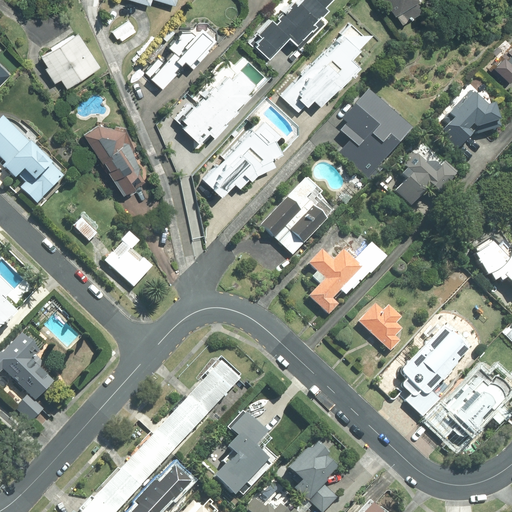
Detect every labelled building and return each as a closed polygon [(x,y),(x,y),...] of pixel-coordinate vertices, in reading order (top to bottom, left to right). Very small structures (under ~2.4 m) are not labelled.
[(274,22),(269,17),(251,34),(253,36),(247,42),(264,60),(287,38),(294,45),(309,30),(310,31),(316,25),(312,22),(325,9),(322,6),(327,0),(280,0),(271,11),(276,14),(274,17),(276,19),(274,22)] [(416,3),(420,0),(378,0),(392,17),(396,14),(402,23),(421,9),(416,3)] [(189,29),(181,28),(143,72),(159,86),(172,71),(176,74),(185,64),(190,68),(218,35),(204,23),(194,22),(189,29)] [(348,22),(338,32),(281,96),(298,111),(309,99),(317,105),(334,86),(338,90),(357,68),(348,59),(357,49),(355,47),(367,34),(361,33),(359,33),(348,22)] [(98,66),(71,28),(36,53),(46,67),(44,68),(54,82),(59,78),(66,89),(98,66)] [(511,44),(488,70),(504,85),(511,75),(511,44)] [(252,82),(227,59),(187,102),(183,99),(177,105),(181,109),(172,119),(202,148),(225,124),(222,121),(248,94),(244,91),(252,82)] [(472,83),(469,82),(451,101),(455,105),(441,121),(447,126),(438,136),(455,151),(470,135),(466,131),(471,125),(474,128),(475,134),(497,129),(490,90),(483,91),(484,91),(484,90),(484,89),(484,88),(484,87),(484,86),(484,85),(483,84),(483,83),(482,83),(481,82),(480,82),(480,81),(479,81),(478,81),(477,81),(476,81),(475,81),(475,82),(474,82),(473,83),(472,83)] [(410,129),(364,91),(334,128),(348,139),(335,155),(367,182),(410,129)] [(281,132),(260,115),(247,130),(243,127),(219,154),(223,157),(203,181),(221,196),(232,184),(236,188),(246,177),(248,179),(252,174),(273,165),(269,157),(279,153),(273,141),(281,132)] [(12,126),(1,116),(0,117),(0,163),(22,184),(16,191),(37,210),(69,175),(34,143),(39,138),(19,119),(12,126)] [(96,125),(81,134),(102,164),(98,167),(110,183),(112,181),(127,202),(137,196),(131,187),(144,178),(137,169),(141,166),(122,130),(109,126),(109,124),(98,121),(96,125)] [(440,159),(416,139),(394,165),(400,170),(393,178),(401,184),(393,194),(410,208),(427,188),(436,195),(449,180),(454,184),(463,173),(443,156),(440,159)] [(319,194),(303,179),(291,191),(258,224),(267,233),(293,207),(298,212),(273,237),(279,242),(277,244),(291,257),(302,245),(300,243),(333,210),(318,195),(319,194)] [(96,233),(80,219),(72,229),(88,243),(96,233)] [(137,241),(127,232),(119,241),(121,243),(104,262),(131,287),(150,266),(130,249),(137,241)] [(511,287),(511,261),(511,262),(506,255),(511,250),(499,237),(492,243),(487,236),(471,247),(484,277),(494,273),(499,283),(505,280),(511,287)] [(344,298),(384,257),(370,243),(354,259),(345,250),(341,253),(339,251),(330,260),(320,250),(304,266),(311,273),(309,275),(319,285),(308,296),(327,315),(337,306),(331,300),(338,293),(344,298)] [(8,295),(0,286),(0,326),(12,315),(1,302),(8,295)] [(372,303),(355,321),(388,352),(397,343),(393,339),(400,331),(394,325),(400,319),(385,306),(380,311),(372,303)] [(400,385),(411,395),(403,404),(420,419),(438,399),(429,391),(470,347),(444,323),(422,346),(413,338),(400,352),(408,359),(396,373),(404,380),(400,385)] [(23,334),(0,354),(0,373),(3,371),(25,396),(14,406),(29,423),(43,410),(33,399),(51,384),(38,369),(42,366),(33,356),(38,352),(23,334)] [(113,511),(235,378),(215,360),(77,511),(113,511)] [(442,407),(438,403),(422,421),(444,439),(450,432),(462,443),(509,390),(480,364),(442,407)] [(235,499),(268,463),(257,453),(271,438),(239,409),(223,426),(233,436),(223,447),(231,454),(211,475),(235,499)] [(325,453),(313,440),(279,473),(305,500),(306,499),(318,511),(319,511),(335,497),(320,481),(332,469),(321,457),(325,453)] [(171,489),(158,477),(141,495),(144,498),(131,511),(125,506),(119,511),(162,511),(173,501),(166,494),(171,489)] [(277,490),(270,483),(259,494),(266,502),(277,490)] [(251,497),(242,505),(249,511),(294,511),(290,508),(286,511),(284,511),(278,505),(272,511),(264,503),(260,507),(251,497)] [(199,508),(191,500),(180,511),(215,511),(212,509),(214,506),(207,499),(199,508)] [(374,506),(367,499),(354,511),(386,511),(377,503),(374,506)]
